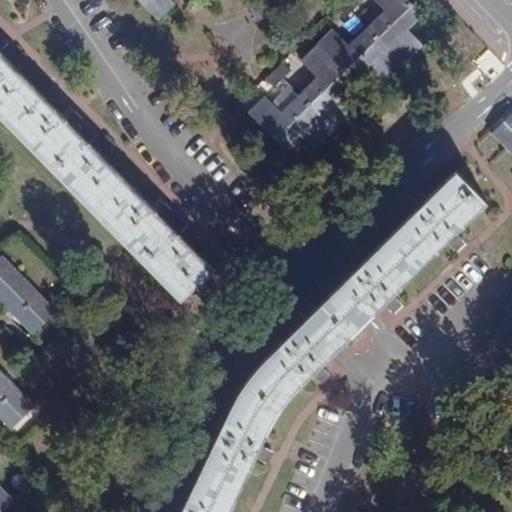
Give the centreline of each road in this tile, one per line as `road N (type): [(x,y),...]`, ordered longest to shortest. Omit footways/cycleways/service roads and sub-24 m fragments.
road 1 (residential): [(281,284),(160,164),(49,0)]
road 2 (residential): [(511,80),(310,258)]
road 3 (residential): [(371,376),(381,338),(370,316),(310,258)]
road 4 (residential): [(371,376),(321,511)]
road 5 (residential): [(281,284),(371,376)]
